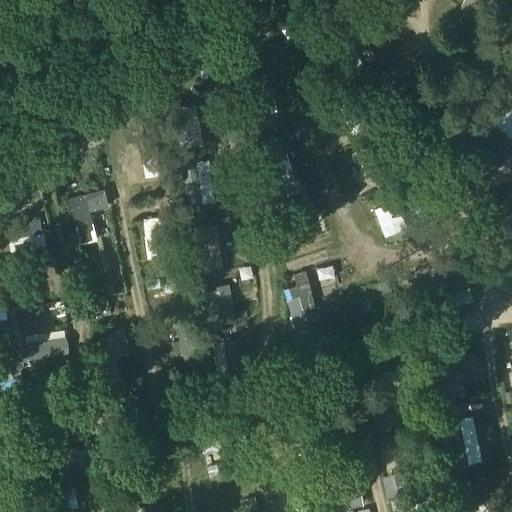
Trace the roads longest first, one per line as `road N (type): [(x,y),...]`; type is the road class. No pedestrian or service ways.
road 1 (track): [(508,318),(0,479)]
road 2 (track): [(300,386),(200,76)]
road 3 (track): [(464,238),(407,255),(370,255),(269,51)]
road 4 (track): [(155,434),(101,122)]
road 5 (track): [(103,450),(38,161)]
road 6 (track): [(473,329),(507,511)]
road 7 (track): [(346,371),(384,511)]
